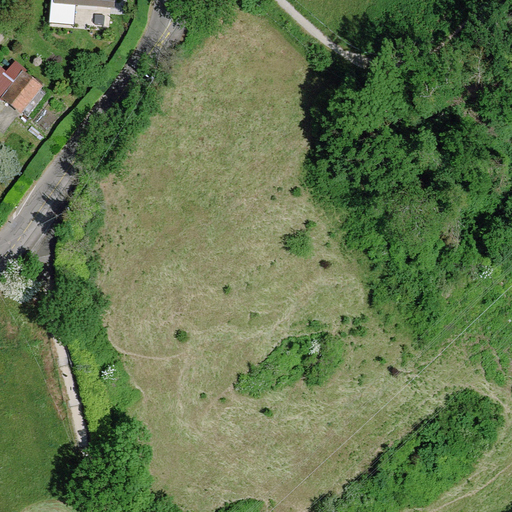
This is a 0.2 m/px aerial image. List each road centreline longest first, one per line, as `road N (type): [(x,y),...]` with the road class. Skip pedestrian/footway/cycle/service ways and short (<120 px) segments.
road 1 (residential): [(166,0),(157,35),(0,260)]
road 2 (track): [(277,0),(331,47),(386,72),(421,64),(495,0)]
